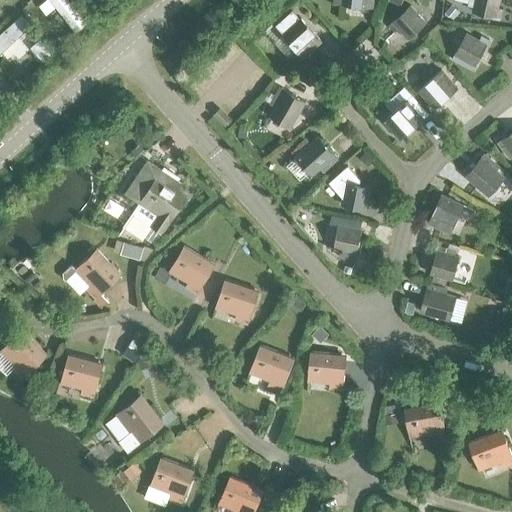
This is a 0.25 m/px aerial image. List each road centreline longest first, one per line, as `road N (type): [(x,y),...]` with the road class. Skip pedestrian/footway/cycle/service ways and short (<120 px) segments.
road 1 (residential): [(384,324),(361,318),(124,45)]
road 2 (residential): [(354,476),(257,444),(176,338),(150,319),(131,314),(63,330)]
road 3 (residential): [(414,191),(340,98),(374,53)]
road 4 (residential): [(0,160),(124,45)]
road 5 (residential): [(354,476),(384,324)]
road 6 (residential): [(384,324),(414,191)]
road 7 (residential): [(485,511),(354,476)]
road 8 (residential): [(414,191),(452,146),(511,99)]
road 9 (residential): [(511,363),(384,324)]
